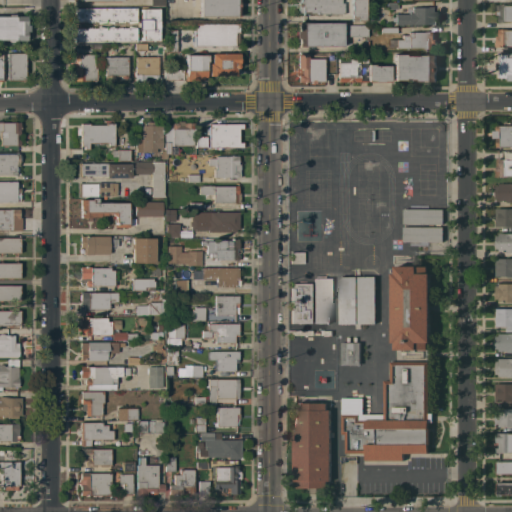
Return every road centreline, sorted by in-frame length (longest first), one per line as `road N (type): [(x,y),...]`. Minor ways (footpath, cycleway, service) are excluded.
road 1 (residential): [(511,101),(0,103)]
road 2 (residential): [(467,0),(467,511)]
road 3 (tertiary): [(269,0),(269,511)]
road 4 (residential): [(51,511),(51,0)]
